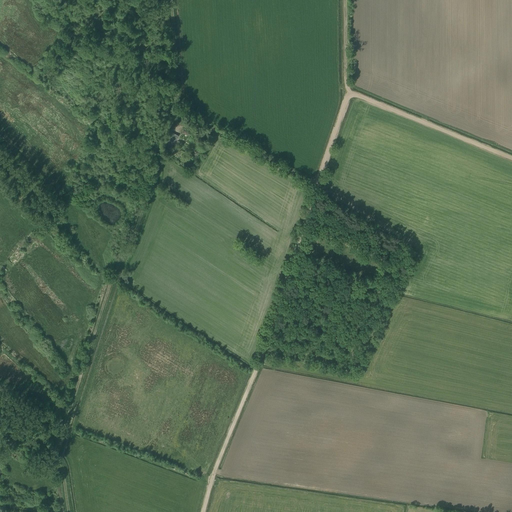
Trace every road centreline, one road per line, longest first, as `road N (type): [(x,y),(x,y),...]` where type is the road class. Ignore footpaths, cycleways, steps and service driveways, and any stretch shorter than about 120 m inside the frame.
road 1 (track): [(67,511),(57,455),(109,290),(142,220),(156,147),(174,105),(315,186),(350,94),(511,158)]
road 2 (track): [(315,186),(202,511)]
